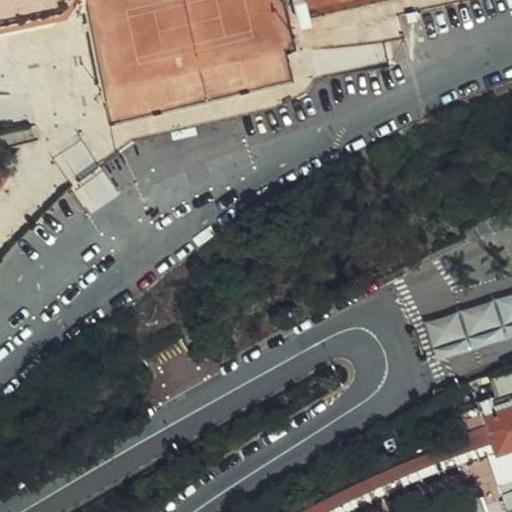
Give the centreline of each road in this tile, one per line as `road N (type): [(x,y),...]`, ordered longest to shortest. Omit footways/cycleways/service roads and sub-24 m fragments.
road 1 (tertiary): [(193,511),(365,405),(384,369),(377,342),(361,332),(332,333),(19,511)]
road 2 (residential): [(0,359),(132,235),(239,163),(345,112),(511,49)]
